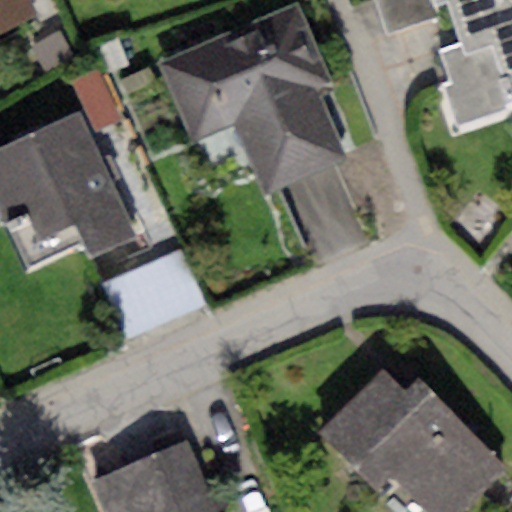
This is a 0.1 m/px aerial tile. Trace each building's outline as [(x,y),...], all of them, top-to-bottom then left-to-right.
[(0,0),(0,34),(37,15),(28,0),(0,0)] [(434,7),(431,0),(374,0),(387,38),(438,21),(434,7)] [(511,0),(431,0),(434,7),(449,2),(464,46),(443,53),(453,83),(445,86),(458,125),(508,108),(500,84),(511,79),(511,0)] [(298,2),(154,62),(190,148),(236,129),(264,193),(346,159),(317,89),(332,82),(298,2)] [(100,70),(72,83),(94,132),(122,120),(100,70)] [(77,115),(0,152),(0,204),(30,267),(83,241),(90,255),(135,233),(77,115)] [(182,250),(101,285),(127,344),(207,309),(182,250)] [(382,374),(319,435),(377,495),(392,480),(423,511),(465,511),(506,473),(419,383),(405,397),(382,374)] [(217,511),(187,442),(93,483),(105,511),(217,511)] [(0,498),(0,511),(16,511),(9,495),(0,498)]
